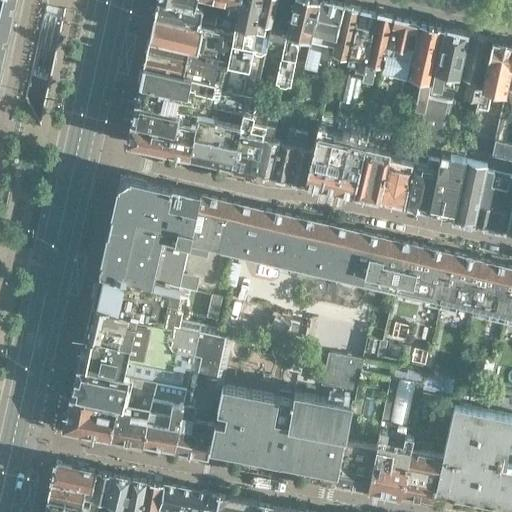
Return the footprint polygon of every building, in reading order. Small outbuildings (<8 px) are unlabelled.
[(0,0),(0,62),(10,19),(13,5),(12,5),(13,0),(14,0),(0,0)] [(194,5),(195,0),(157,0),(155,13),(201,23),(204,7),(194,5)] [(235,21),(239,0),(217,0),(217,1),(228,3),(225,18),(235,21)] [(248,61),(261,0),(239,0),(235,21),(233,30),(228,55),(226,62),(237,65),(233,80),(243,82),(248,61)] [(265,26),(266,20),(272,21),(277,0),(261,0),(248,61),(263,64),(268,41),(271,27),(265,26)] [(283,45),(292,0),(277,0),(272,21),(271,27),(268,41),(283,45)] [(309,45),(318,0),(292,0),(283,45),(273,88),(286,91),(297,42),(309,45)] [(335,41),(344,2),(334,0),(318,0),(309,45),(304,64),(317,66),(323,38),(335,41)] [(339,99),(360,6),(344,2),(335,41),(322,100),(338,103),(339,99)] [(361,77),(376,10),(360,6),(339,99),(355,103),(361,77)] [(382,63),(393,14),(376,10),(361,77),(371,79),(374,66),(372,63),(373,61),(382,63)] [(233,30),(201,23),(155,13),(155,14),(150,35),(149,37),(228,55),(233,30)] [(406,72),(418,19),(393,14),(382,63),(381,67),(406,72)] [(430,82),(443,25),(418,19),(406,72),(422,76),(414,109),(423,111),(430,82)] [(455,85),(458,72),(467,31),(443,25),(430,82),(441,85),(442,82),(455,85)] [(479,97),(492,36),(467,31),(458,72),(468,75),(464,94),(479,97)] [(495,138),(499,121),(511,61),(511,40),(492,36),(479,97),(477,103),(487,105),(485,113),(475,111),(471,133),(495,138)] [(222,81),(226,62),(228,55),(149,37),(144,63),(218,80),(222,81)] [(511,61),(499,121),(511,123),(511,61)] [(218,80),(144,63),(140,81),(194,94),(197,82),(206,84),(206,88),(215,90),(218,80)] [(213,98),(194,94),(140,81),(138,92),(141,93),(140,96),(137,95),(136,100),(190,112),(192,100),(212,105),(213,98)] [(255,98),(257,91),(242,88),(240,95),(246,97),(255,98)] [(246,97),(240,95),(219,91),(216,106),(212,105),(192,100),(190,112),(136,100),(131,122),(192,136),(188,154),(231,163),(246,97)] [(255,169),(266,117),(267,115),(253,112),(256,99),(255,98),(246,97),(231,163),(255,169)] [(317,120),(319,113),(303,109),(301,116),(317,120)] [(353,192),(368,124),(319,113),(317,120),(312,145),(304,180),(353,192)] [(271,173),(279,138),(272,136),(276,119),(266,117),(255,169),(271,173)] [(188,154),(192,136),(131,122),(127,141),(155,147),(154,152),(163,153),(164,149),(188,154)] [(378,197),(383,174),(393,129),(369,123),(368,124),(353,192),(378,197)] [(288,176),(298,128),(289,126),(286,140),(279,138),(271,173),(288,176)] [(443,141),(444,134),(445,132),(420,126),(417,137),(442,142),(443,141)] [(304,180),(312,145),(305,144),(308,131),(298,128),(288,176),(304,180)] [(468,146),(469,140),(444,134),(443,141),(468,146)] [(452,214),(462,170),(467,147),(468,146),(443,141),(442,142),(439,158),(428,208),(452,214)] [(505,226),(511,194),(511,157),(467,147),(462,170),(452,214),(505,226)] [(428,208),(439,158),(414,152),(408,179),(403,203),(428,208)] [(511,264),(443,248),(272,208),(200,192),(200,191),(186,188),(172,185),(169,184),(146,179),(130,175),(128,174),(126,174),(123,175),(122,176),(120,177),(120,178),(119,180),(104,244),(101,257),(98,268),(99,268),(179,286),(190,237),(511,311),(511,264)] [(403,203),(408,179),(383,174),(378,197),(403,203)] [(172,319),(180,287),(179,286),(99,268),(98,271),(100,271),(108,272),(107,277),(100,276),(99,276),(98,276),(98,277),(97,277),(97,279),(97,280),(98,281),(98,282),(99,282),(98,288),(97,288),(96,288),(95,288),(95,289),(94,289),(94,291),(94,292),(95,293),(95,294),(96,294),(106,296),(105,301),(94,299),(94,298),(92,298),(92,300),(172,319)] [(189,331),(191,323),(172,319),(92,300),(92,301),(91,308),(95,325),(86,328),(85,332),(130,343),(180,354),(186,330),(189,331)] [(210,443),(221,382),(223,374),(227,355),(231,332),(191,323),(189,331),(186,330),(180,354),(192,357),(184,397),(174,449),(207,455),(210,443)] [(122,374),(130,343),(85,332),(78,364),(122,374)] [(345,434),(353,396),(355,397),(361,369),(363,359),(330,352),(324,382),(338,385),(336,397),(296,389),(296,391),(279,388),(278,393),(221,382),(210,443),(264,453),(264,454),(279,457),(280,456),(337,467),(344,434),(345,434)] [(232,376),(236,357),(227,355),(223,374),(232,376)] [(122,406),(129,376),(122,375),(78,364),(74,378),(78,379),(77,383),(73,383),(70,396),(116,405),(122,406)] [(399,492),(408,447),(418,395),(421,381),(361,369),(355,397),(353,396),(345,434),(344,434),(337,467),(335,479),(399,492)] [(110,437),(116,405),(70,396),(70,400),(68,408),(72,412),(71,416),(66,418),(64,424),(63,428),(64,428),(80,431),(110,437)] [(174,449),(184,397),(180,396),(179,403),(151,397),(147,418),(142,443),(174,449)] [(511,505),(511,413),(451,402),(441,454),(434,490),(455,494),(487,500),(511,505)] [(142,443),(147,418),(127,414),(129,407),(122,406),(116,405),(110,437),(142,443)] [(434,490),(441,454),(408,447),(399,492),(432,498),(434,490)] [(93,488),(97,468),(82,465),(83,461),(78,459),(77,464),(56,460),(52,480),(93,488)] [(97,509),(99,498),(106,500),(112,471),(97,468),(93,488),(91,498),(89,505),(87,511),(103,511),(104,510),(97,509)] [(111,511),(120,511),(128,474),(112,471),(106,500),(112,501),(110,511),(111,511)] [(139,511),(146,478),(131,475),(123,511),(139,511)] [(156,511),(157,506),(162,481),(146,478),(139,511),(156,511)] [(91,498),(93,488),(52,480),(48,497),(81,504),(83,496),(91,498)] [(254,511),(257,500),(228,494),(162,481),(157,506),(179,510),(178,511),(254,511)] [(87,511),(89,505),(81,504),(48,497),(44,511),(87,511)] [(270,511),(272,503),(257,500),(254,511),(270,511)] [(296,511),(298,507),(272,503),(270,511),(296,511)]
